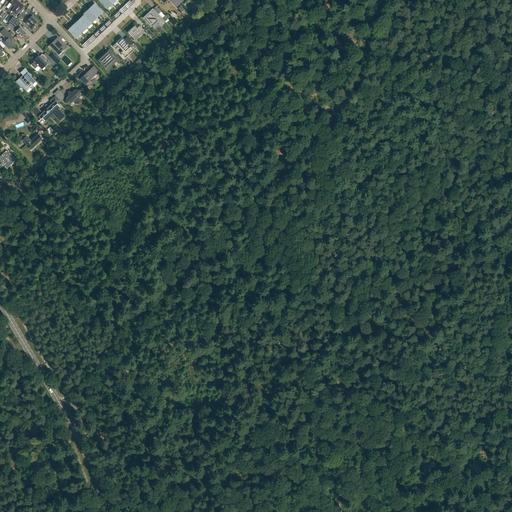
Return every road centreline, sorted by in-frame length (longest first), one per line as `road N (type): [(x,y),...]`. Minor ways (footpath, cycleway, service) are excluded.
road 1 (track): [(511,253),(440,268),(399,292),(365,325),(315,411),(176,483),(171,494)]
road 2 (tertiary): [(107,511),(76,435),(0,301)]
road 3 (track): [(283,166),(137,320)]
road 4 (track): [(63,141),(215,0)]
road 5 (track): [(339,511),(300,369),(311,314)]
road 6 (track): [(171,494),(142,433),(136,386),(108,350)]
road 7 (track): [(311,314),(316,248),(283,166)]
